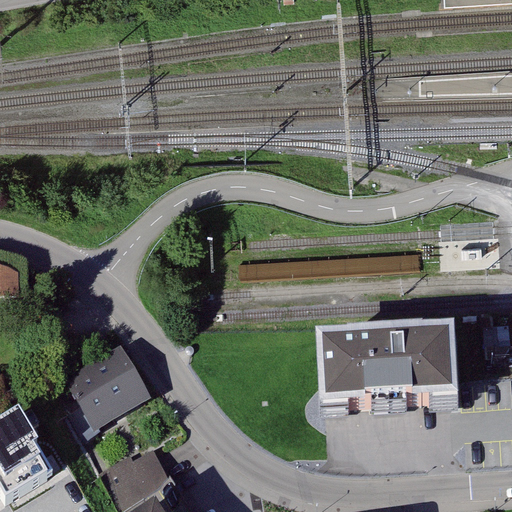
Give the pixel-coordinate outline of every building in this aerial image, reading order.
[(18,274),(0,267),(0,299),(18,300),(18,274)] [(319,343),(321,410),(456,404),(454,338),(319,343)] [(149,406),(120,358),(65,389),(92,437),(149,406)] [(35,453),(13,418),(0,426),(0,504),(2,509),(47,481),(31,455),(35,453)] [(105,485),(121,511),(144,511),(149,509),(151,511),(188,511),(159,468),(141,478),(133,467),(105,485)]
